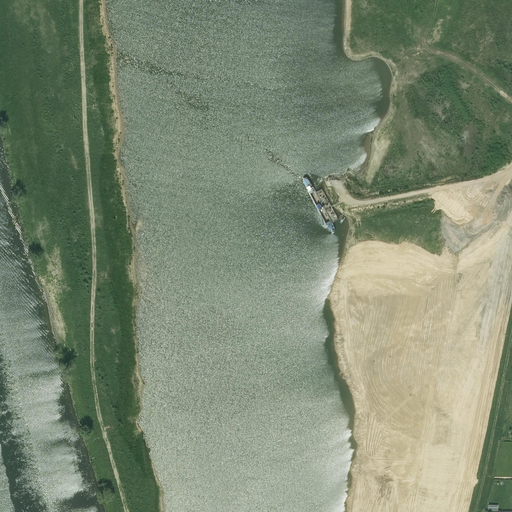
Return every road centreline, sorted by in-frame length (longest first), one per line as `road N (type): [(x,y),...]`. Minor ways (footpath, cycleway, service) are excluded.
road 1 (track): [(511,256),(489,305),(446,511)]
road 2 (track): [(335,182),(360,201),(489,179),(511,167)]
